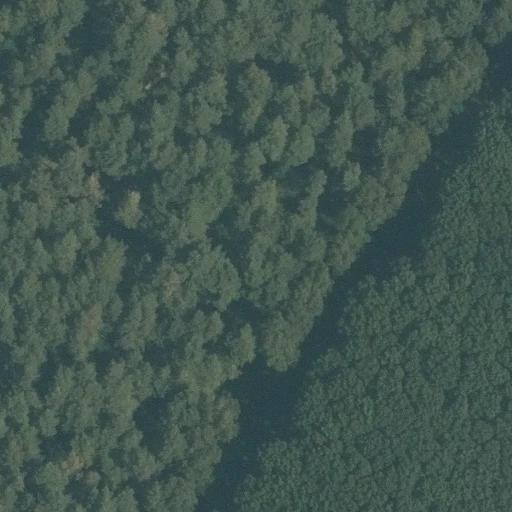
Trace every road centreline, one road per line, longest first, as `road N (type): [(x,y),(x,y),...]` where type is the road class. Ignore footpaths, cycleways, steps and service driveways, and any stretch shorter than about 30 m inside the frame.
road 1 (track): [(259,511),(511,130)]
road 2 (track): [(0,173),(223,0)]
